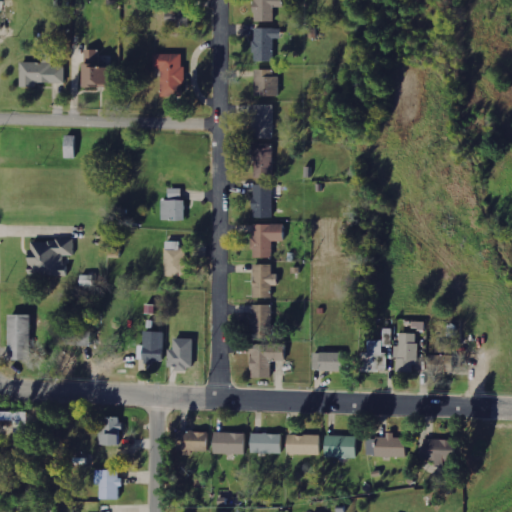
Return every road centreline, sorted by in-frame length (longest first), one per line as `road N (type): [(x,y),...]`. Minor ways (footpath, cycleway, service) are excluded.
road 1 (tertiary): [(511,411),(0,390)]
road 2 (tertiary): [(215,399),(218,0)]
road 3 (residential): [(217,125),(0,120)]
